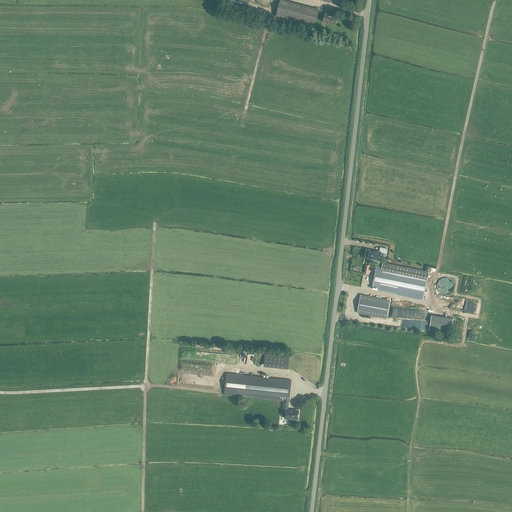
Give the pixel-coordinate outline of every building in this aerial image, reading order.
[(296,4),(282,0),(280,0),(275,19),(291,23),(296,4)] [(325,13),(323,22),(335,25),(338,17),(330,15),(330,14),(325,13)] [(367,258),(379,261),(381,253),(387,254),(388,249),(380,247),(379,252),(368,250),(367,258)] [(382,268),(377,267),(373,286),(378,287),(377,290),(423,300),(429,273),(383,263),(382,268)] [(357,313),(387,319),(390,300),(361,295),(357,313)] [(453,318),(432,315),(429,331),(451,334),(453,318)] [(289,357),(265,354),(264,366),(288,369),(289,357)] [(282,415),(285,415),(285,418),(298,420),(299,411),(288,410),(289,401),(291,380),(227,374),(225,394),(284,401),(282,415)]
